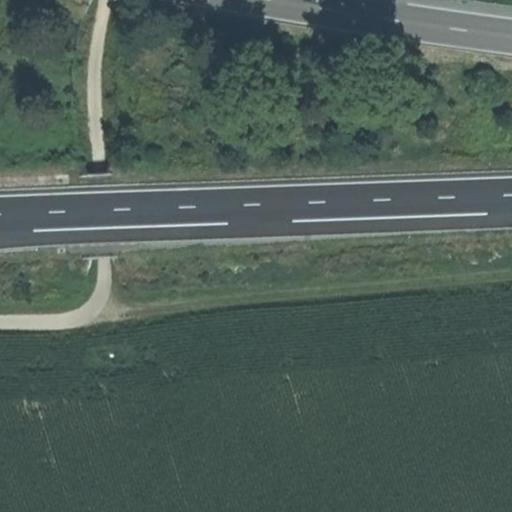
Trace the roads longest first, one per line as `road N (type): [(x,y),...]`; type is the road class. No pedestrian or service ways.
road 1 (trunk): [(0,214),(511,195)]
road 2 (track): [(511,267),(106,306)]
road 3 (trunk): [(511,35),(282,0)]
